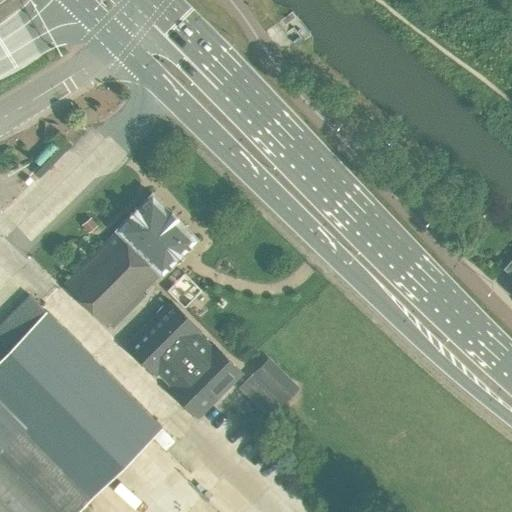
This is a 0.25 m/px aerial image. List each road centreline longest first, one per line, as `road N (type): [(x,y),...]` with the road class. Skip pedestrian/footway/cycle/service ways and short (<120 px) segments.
road 1 (primary): [(110,40),(407,335),(511,421)]
road 2 (primary): [(511,371),(454,326),(145,2)]
road 3 (unclassified): [(511,320),(279,72),(231,0)]
road 4 (unclassified): [(110,40),(0,117)]
